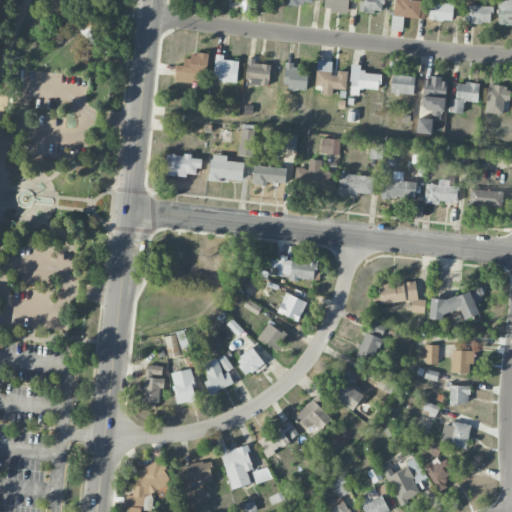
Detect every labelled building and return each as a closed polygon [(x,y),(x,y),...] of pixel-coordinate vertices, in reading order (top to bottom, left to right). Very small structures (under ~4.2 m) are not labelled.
[(348,12),(348,0),(353,0),(352,0),(324,0),(324,11),(348,12)] [(360,0),(360,12),(383,12),(383,0),(360,0)] [(394,0),(394,17),(424,18),(425,1),(411,0),(410,0),(394,0)] [(511,23),(511,0),(496,0),(498,25),(511,23)] [(454,3),(429,2),(428,20),(453,21),(454,3)] [(491,24),(492,6),(465,6),(465,23),(491,24)] [(183,65),(176,65),(175,81),(199,82),(199,75),(207,75),(208,53),(192,53),(192,59),(183,58),(183,65)] [(223,55),(215,55),(213,80),(237,81),(238,61),(223,60),(223,55)] [(269,86),(270,65),(255,64),(255,58),(248,58),(247,85),(269,86)] [(315,86),(322,87),(321,94),(332,96),(333,89),(346,90),(348,72),(333,70),(334,62),(318,60),(315,86)] [(285,89),(307,90),(307,65),(285,64),(285,89)] [(359,88),(379,90),(381,75),(362,73),(363,66),(352,65),(349,95),(358,96),(359,88)] [(413,96),(416,78),(393,74),(390,92),(413,96)] [(443,120),(446,79),(424,78),(421,109),(432,110),(431,119),(443,120)] [(480,85),(457,81),(455,99),(450,98),(448,112),(463,114),(465,101),(477,103),(480,85)] [(509,102),(511,88),(489,84),(484,112),(502,115),(504,101),(509,102)] [(432,134),(432,119),(417,118),(416,133),(432,134)] [(253,129),(240,128),(239,155),(252,156),(253,129)] [(296,134),(284,134),(283,149),(296,150),(296,134)] [(339,155),(340,139),(320,138),(320,154),(339,155)] [(370,159),(382,160),(383,145),(370,144),(370,159)] [(164,175),(199,177),(200,159),(191,158),(191,155),(165,154),(164,175)] [(226,161),(227,155),(210,155),(209,180),(242,182),(243,162),(226,161)] [(294,188),(328,191),(329,172),(320,171),(321,161),(309,159),(308,169),(296,167),(294,188)] [(267,186),(267,183),(286,183),(286,167),(253,166),(252,185),(267,186)] [(372,195),(373,176),(338,174),(337,194),(372,195)] [(449,186),(449,180),(438,179),(438,185),(426,184),(424,201),(457,205),(458,187),(449,186)] [(416,181),(382,180),(381,199),(415,200),(416,181)] [(501,207),(502,191),(470,190),(468,210),(482,210),(482,206),(501,207)] [(269,276),(315,281),(317,263),(286,260),(287,259),(271,257),(269,276)] [(424,313),(425,300),(416,300),(417,284),(380,283),(379,302),(411,303),(411,313),(424,313)] [(430,298),(429,319),(443,320),(443,314),(459,308),(463,320),(479,315),(477,309),(478,296),(484,294),(481,287),(454,296),(446,299),(430,298)] [(277,312),(298,321),(306,302),(285,293),(277,312)] [(258,315),(261,307),(247,300),(243,308),(258,315)] [(238,337),(244,330),(232,319),(226,326),(238,337)] [(364,359),(366,353),(375,357),(386,327),(369,321),(356,356),(364,359)] [(287,330),(266,322),(259,341),(280,349),(287,330)] [(179,350),(188,348),(185,330),(175,332),(179,350)] [(166,357),(178,356),(177,335),(165,336),(166,357)] [(235,350),(242,360),(237,364),(246,377),(264,365),(248,342),(235,350)] [(437,364),(438,345),(425,345),(424,364),(437,364)] [(469,373),(469,365),(473,365),(474,351),(452,350),(451,373),(469,373)] [(203,364),(209,378),(203,381),(209,395),(233,384),(227,371),(232,369),(225,355),(203,364)] [(322,387),(353,410),(363,396),(349,386),(356,377),(339,364),(322,387)] [(162,389),(164,366),(144,365),(142,402),(159,403),(159,389),(162,389)] [(178,404),(197,400),(190,369),(171,373),(178,404)] [(396,381),(382,375),(376,387),(390,393),(396,381)] [(470,386),(450,386),(449,404),(469,404),(470,386)] [(296,417),(308,428),(312,424),(320,431),(331,418),(323,411),(329,405),(317,394),(296,417)] [(436,413),(439,408),(426,402),(423,407),(436,413)] [(466,449),(470,426),(444,421),(440,444),(466,449)] [(266,455),(299,437),(291,422),(257,439),(266,455)] [(426,452),(438,457),(443,445),(430,440),(426,452)] [(251,484),(247,471),(253,469),(246,446),(220,453),(232,490),(251,484)] [(406,462),(416,483),(425,479),(416,457),(406,462)] [(454,484),(443,458),(425,465),(436,492),(454,484)] [(126,511),(140,511),(142,498),(171,484),(160,460),(136,471),(139,477),(134,480),(132,496),(123,495),(128,504),(126,511)] [(210,460),(182,466),(186,484),(213,478),(210,460)] [(256,484),(271,479),(267,467),(252,472),(256,484)] [(420,493),(407,468),(394,474),(390,467),(383,470),(399,504),(420,493)] [(349,492),(343,476),(331,481),(338,497),(349,492)] [(363,511),(387,511),(378,488),(357,496),(363,511)] [(349,511),(344,497),(325,504),(327,511),(349,511)]
